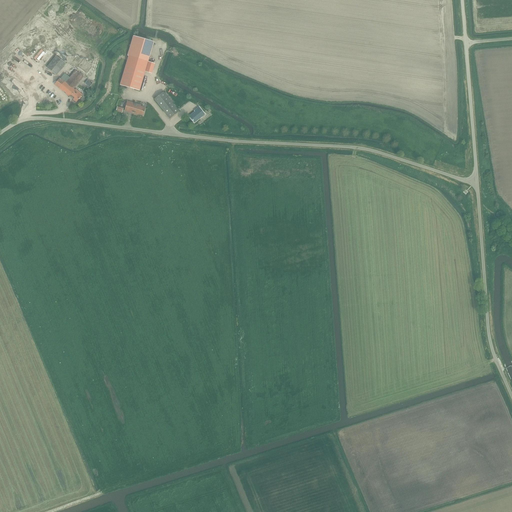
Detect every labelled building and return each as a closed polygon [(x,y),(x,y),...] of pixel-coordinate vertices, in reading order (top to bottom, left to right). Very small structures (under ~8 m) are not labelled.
[(148,61),(154,42),(134,36),(120,85),(139,90),(145,71),(152,73),(155,64),(148,61)] [(79,62),(86,67),(91,61),(84,55),(79,62)] [(56,75),(66,63),(57,56),(47,68),(56,75)] [(60,78),(54,84),(76,102),(83,95),(76,89),(75,90),(74,89),(84,77),(76,70),(70,78),(64,73),(60,79),(60,78)] [(179,111),(163,92),(154,99),(170,119),(179,111)] [(127,101),(124,111),(135,114),(136,113),(143,115),(145,108),(140,106),(140,105),(127,101)] [(195,110),(196,111),(197,112),(190,118),(194,123),(205,114),(199,107),(195,110)]
